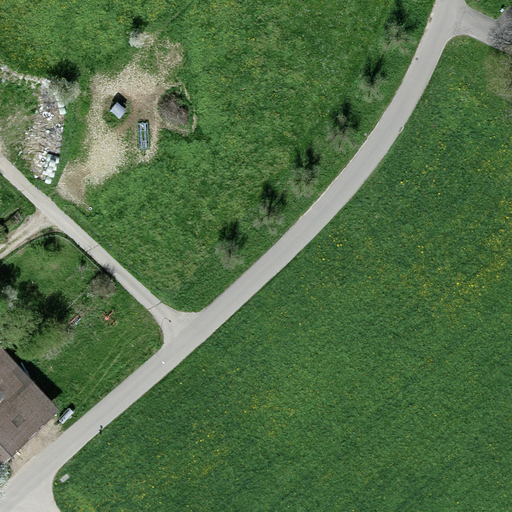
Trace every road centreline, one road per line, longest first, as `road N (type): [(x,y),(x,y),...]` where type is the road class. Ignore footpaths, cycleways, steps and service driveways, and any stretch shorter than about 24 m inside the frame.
road 1 (tertiary): [(196,336),(376,157),(456,0)]
road 2 (residential): [(196,336),(0,162)]
road 3 (tertiary): [(22,487),(196,336)]
